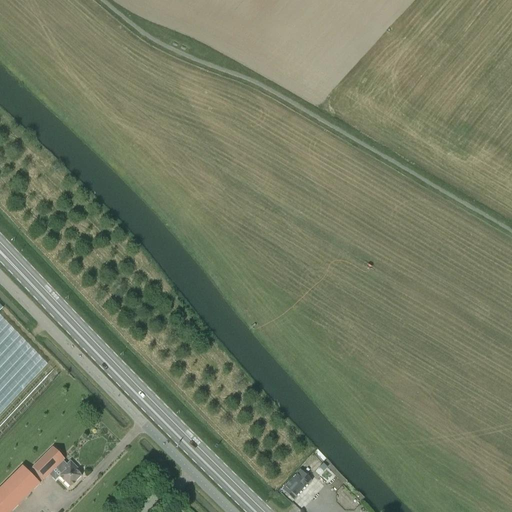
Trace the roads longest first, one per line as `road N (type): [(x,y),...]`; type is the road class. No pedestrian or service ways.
road 1 (primary): [(254,511),(0,252)]
road 2 (unclassified): [(232,511),(0,277)]
